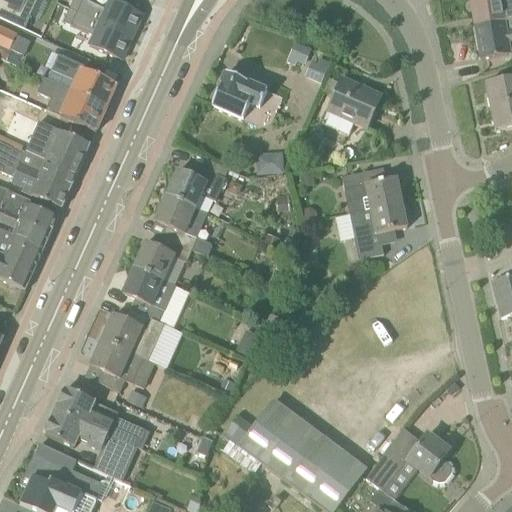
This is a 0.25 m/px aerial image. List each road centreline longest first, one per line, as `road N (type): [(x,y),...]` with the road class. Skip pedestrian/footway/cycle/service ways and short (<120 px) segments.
road 1 (secondary): [(0,438),(197,0)]
road 2 (tertiary): [(511,464),(486,397),(444,191)]
road 3 (tertiary): [(444,191),(419,54),(390,0)]
